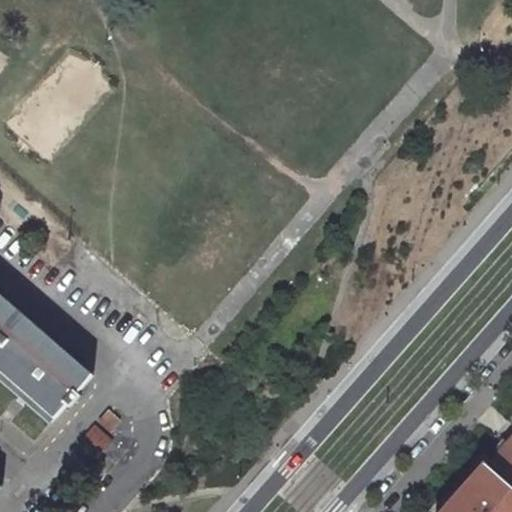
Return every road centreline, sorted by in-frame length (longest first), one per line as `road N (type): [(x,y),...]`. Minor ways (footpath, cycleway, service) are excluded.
road 1 (tertiary): [(511,204),(244,511)]
road 2 (tertiary): [(335,511),(511,316)]
